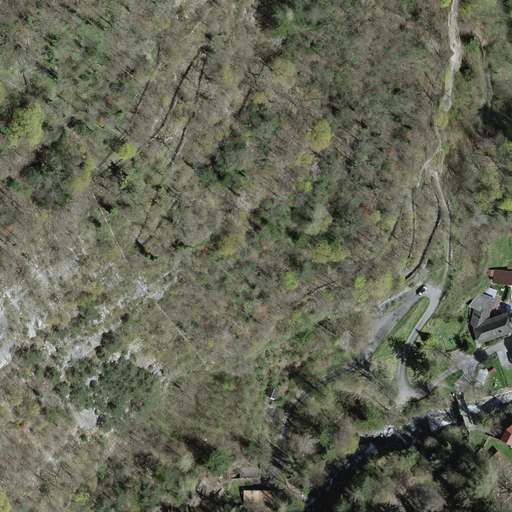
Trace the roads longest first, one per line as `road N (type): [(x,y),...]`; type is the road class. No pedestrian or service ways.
road 1 (unclassified): [(511,338),(426,390),(409,390),(401,380),(408,345),(436,297),(420,293),(361,361),(299,400),(270,478)]
road 2 (track): [(471,360),(458,388),(469,426),(427,484),(422,504)]
